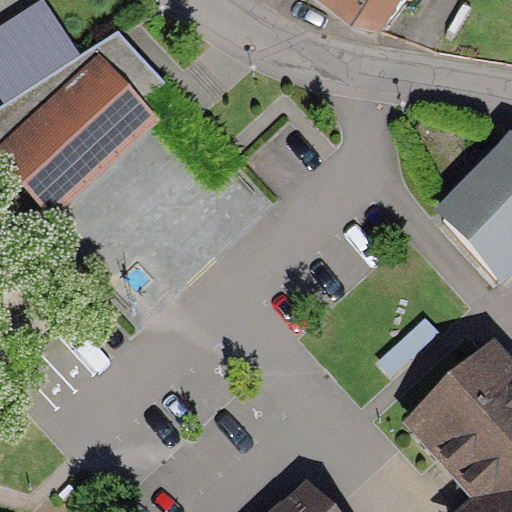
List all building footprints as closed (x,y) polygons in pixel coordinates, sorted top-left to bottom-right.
[(298,0),(344,35),(382,39),(411,0),(298,0)] [(0,28),(0,111),(75,65),(36,5),(0,28)] [(0,177),(42,227),(156,129),(133,109),(159,90),(113,40),(75,65),(0,111),(0,177)] [(511,146),(511,145),(426,221),(492,295),(511,277),(511,146)] [(511,511),(511,375),(491,353),(391,448),(452,511),(511,511)] [(320,511),(302,492),(280,511),(320,511)]
